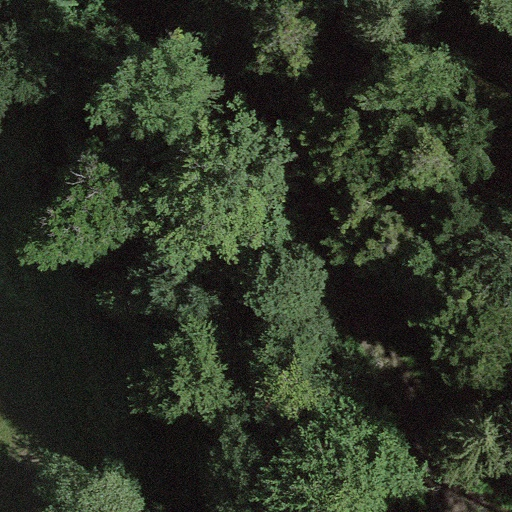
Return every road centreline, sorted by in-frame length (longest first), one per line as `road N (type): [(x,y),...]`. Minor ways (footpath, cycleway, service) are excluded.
road 1 (track): [(199,0),(420,428),(442,511)]
road 2 (track): [(136,0),(188,81),(273,142)]
